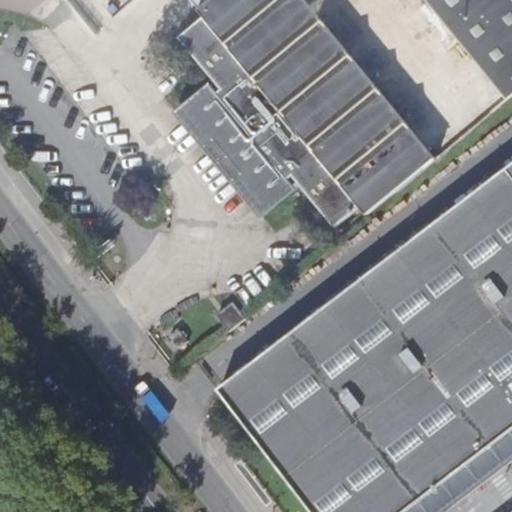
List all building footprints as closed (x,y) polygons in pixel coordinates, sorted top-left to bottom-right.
[(211,0),(200,10),(198,11),(205,19),(180,39),(230,100),(212,116),(204,107),(187,121),(259,209),(275,196),(268,187),(287,170),(336,229),(360,209),(367,216),(436,159),(348,52),(304,0),(211,0)] [(191,0),(200,10),(211,0),(191,0)] [(511,95),(511,0),(424,0),(506,101),(511,95)] [(511,147),(500,158),(511,172),(511,147)] [(511,426),(511,192),(348,350),(317,379),(259,437),(254,441),(309,511),(402,511),(466,462),(475,474),(497,457),(488,445),(511,426)] [(466,462),(402,511),(442,511),(511,458),(511,426),(488,445),(497,457),(475,474),(466,462)]
